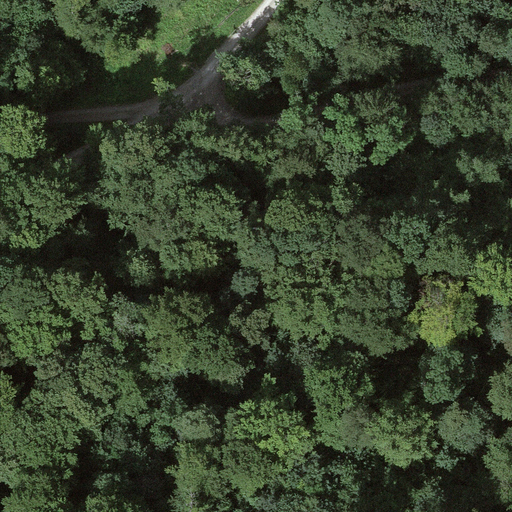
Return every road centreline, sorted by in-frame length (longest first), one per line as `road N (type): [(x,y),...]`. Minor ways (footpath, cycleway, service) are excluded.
road 1 (track): [(167,107),(228,120),(286,116),(421,79),(511,72)]
road 2 (track): [(167,107),(0,196)]
road 3 (track): [(167,107),(0,120)]
road 4 (track): [(270,0),(241,40),(167,107)]
